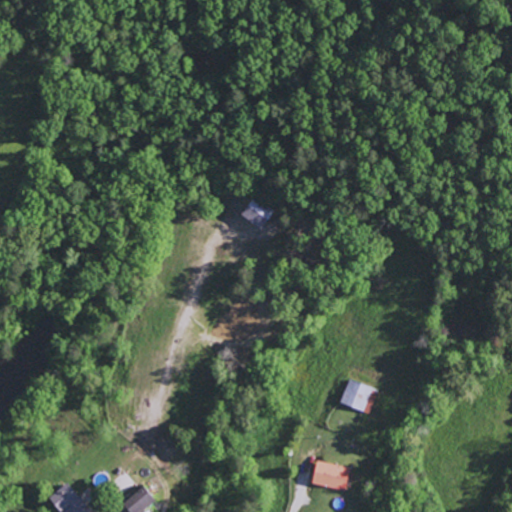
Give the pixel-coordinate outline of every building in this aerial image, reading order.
[(265,230),(276,213),(255,199),(244,216),(265,230)] [(376,413),(382,388),(352,381),(346,406),(376,413)] [(356,470),(321,461),(316,484),(351,492),(356,470)] [(69,511),(97,511),(75,484),(58,497),(69,511)] [(147,511),(165,500),(155,486),(129,504),(134,511),(147,511)]
